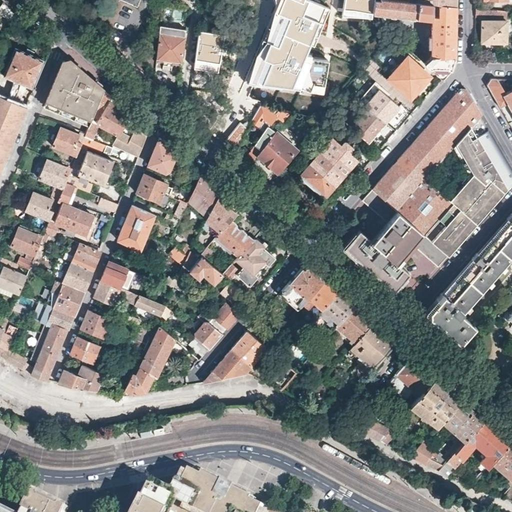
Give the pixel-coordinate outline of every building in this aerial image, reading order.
[(286,0),(272,36),(254,83),(325,97),(331,66),(314,58),(331,6),(317,0),(286,0)] [(344,0),(343,9),(372,11),(373,0),(344,0)] [(379,0),(379,1),(373,0),(372,11),(431,19),(432,19),(432,18),(434,3),(405,0),(379,0)] [(455,58),(455,55),(456,5),(440,4),(440,18),(432,18),(432,19),(431,19),(432,56),(424,63),(443,79),(448,73),(452,69),(453,65),(455,58)] [(476,8),(476,16),(487,17),(488,9),(476,8)] [(507,12),(491,10),(491,18),(507,19),(507,12)] [(507,42),(507,21),(482,20),(481,42),(506,43),(507,42)] [(173,64),(181,65),(185,36),(160,32),(157,62),(164,63),(164,64),(173,65),(173,64)] [(230,39),(201,34),(195,65),(224,70),(230,39)] [(0,170),(22,119),(27,106),(14,101),(21,82),(31,86),(35,77),(43,58),(16,46),(4,74),(14,78),(7,98),(0,94),(0,170)] [(411,99),(430,76),(408,57),(389,79),(411,99)] [(86,73),(71,59),(64,62),(60,72),(48,102),(91,120),(104,89),(86,73)] [(511,89),(506,93),(498,78),(492,78),(488,86),(494,98),(501,108),(508,104),(511,111),(511,89)] [(104,153),(107,146),(93,140),(99,124),(108,129),(106,133),(112,136),(114,132),(118,134),(128,116),(126,115),(129,110),(104,89),(91,120),(89,125),(85,134),(84,136),(81,145),(104,153)] [(485,121),(467,89),(461,89),(373,189),(425,234),(452,203),(447,198),(424,179),(453,146),(457,142),(467,130),(472,139),(478,132),(477,131),(484,122),(485,121)] [(91,120),(48,102),(45,107),(89,125),(91,120)] [(263,104),(251,122),(259,128),(261,140),(252,152),(258,157),(264,148),(275,134),(291,112),(263,104)] [(369,142),(386,124),(377,116),(368,108),(358,119),(356,119),(354,129),(355,130),(369,142)] [(511,167),(504,153),(501,154),(495,143),(497,141),(490,128),(489,129),(484,122),(477,131),(478,132),(472,139),(467,130),(457,142),(462,150),(472,169),(447,198),(452,203),(425,234),(449,255),(486,212),(511,182),(511,167)] [(236,149),(250,124),(248,123),(245,124),(243,127),(241,125),(226,141),(236,149)] [(52,146),(76,156),(80,148),(81,145),(84,136),(60,126),(52,146)] [(147,136),(137,133),(133,140),(121,136),(111,147),(138,157),(147,136)] [(258,157),(257,158),(277,175),(297,152),(275,134),(264,148),(258,157)] [(325,198),(358,159),(349,152),(352,148),(351,147),(346,142),(345,142),(342,145),(333,138),(332,139),(329,136),(323,142),(327,146),(300,176),(325,198)] [(153,154),(149,164),(175,175),(181,161),(174,158),(175,155),(159,140),(153,154)] [(504,153),(500,147),(497,141),(495,143),(501,154),(504,153)] [(65,183),(74,186),(89,192),(92,185),(74,178),(76,173),(104,183),(113,160),(80,148),(76,156),(72,166),(71,168),(65,183)] [(39,178),(53,184),(63,188),(65,183),(71,168),(46,159),(39,178)] [(164,182),(145,173),(144,175),(141,183),(163,193),(167,184),(164,182)] [(202,173),(194,190),(191,196),(188,201),(207,215),(217,196),(220,189),(210,180),(202,173)] [(49,220),(45,230),(54,234),(56,231),(65,235),(69,227),(84,233),(92,214),(67,204),(74,186),(65,183),(63,188),(58,198),(57,201),(49,220)] [(166,202),(169,195),(163,193),(141,183),(138,190),(137,193),(157,201),(160,200),(166,202)] [(53,184),(49,195),(58,198),(63,188),(53,184)] [(172,187),(167,184),(163,193),(169,195),(172,187)] [(191,196),(194,190),(186,186),(180,200),(181,201),(187,204),(188,201),(191,196)] [(425,234),(373,189),(362,201),(388,223),(372,241),(360,231),(344,248),(370,270),(394,291),(410,273),(397,262),(412,244),(439,267),(449,255),(425,234)] [(49,220),(57,201),(33,191),(25,210),(49,220)] [(116,211),(119,203),(101,196),(98,204),(116,211)] [(207,215),(206,219),(220,231),(231,218),(236,212),(217,196),(207,215)] [(187,204),(181,201),(175,215),(181,217),(187,204)] [(125,220),(148,231),(155,214),(132,203),(129,210),(125,220)] [(164,221),(176,227),(181,217),(175,215),(168,212),(164,221)] [(511,214),(508,218),(508,219),(507,220),(507,221),(478,254),(477,254),(473,258),(472,260),(473,261),(444,294),(443,293),(442,294),(441,294),(439,297),(436,301),(437,301),(426,313),(427,318),(452,340),(451,340),(459,347),(476,327),(462,314),(511,257),(511,214)] [(231,218),(220,231),(216,236),(239,256),(254,239),(231,218)] [(119,235),(117,239),(131,246),(128,252),(136,256),(139,249),(140,250),(148,231),(125,220),(119,235)] [(32,228),(19,223),(11,245),(27,252),(25,258),(19,256),(16,263),(18,264),(29,269),(29,268),(33,259),(38,248),(42,236),(31,231),(32,228)] [(255,238),(254,239),(239,256),(236,259),(244,266),(237,274),(250,286),(257,277),(253,273),(264,260),(263,259),(268,254),(268,251),(263,246),(264,245),(255,238)] [(76,250),(79,243),(72,239),(69,246),(76,250)] [(96,258),(99,251),(79,243),(76,250),(69,246),(67,249),(95,262),(96,258)] [(182,250),(188,255),(192,247),(185,244),(182,250)] [(170,254),(184,265),(188,255),(182,250),(176,246),(170,254)] [(207,246),(200,254),(206,259),(212,251),(207,246)] [(184,265),(199,279),(203,274),(214,283),(222,274),(206,259),(200,254),(192,247),(188,255),(184,265)] [(42,250),(38,248),(33,259),(37,260),(42,250)] [(95,262),(67,249),(63,258),(71,261),(91,269),(92,267),(95,262)] [(263,259),(264,260),(268,263),(274,256),(268,251),(268,254),(263,259)] [(16,263),(1,257),(0,260),(0,285),(11,290),(19,293),(19,292),(25,278),(27,274),(15,270),(18,264),(16,263)] [(127,268),(108,260),(107,264),(101,278),(119,286),(127,268)] [(66,273),(62,282),(82,290),(86,281),(91,269),(71,261),(70,264),(65,261),(60,270),(66,273)] [(231,264),(223,274),(226,277),(229,280),(238,270),(231,264)] [(317,272),(309,266),(302,267),(282,290),(300,306),(302,303),(324,279),(317,272)] [(189,276),(182,269),(177,279),(174,286),(193,301),(199,294),(192,288),(190,290),(183,284),(189,276)] [(35,273),(28,270),(27,274),(25,278),(32,280),(35,273)] [(177,279),(169,275),(166,282),(174,286),(177,279)] [(233,304),(243,293),(229,280),(226,277),(217,289),(233,304)] [(134,303),(138,294),(119,286),(101,278),(96,290),(93,296),(112,304),(118,290),(127,294),(125,299),(134,303)] [(324,279),(302,303),(308,308),(313,303),(321,310),(338,291),(330,285),(324,279)] [(82,290),(62,282),(60,286),(56,299),(53,305),(58,307),(73,314),(77,303),(82,290)] [(56,299),(60,286),(53,283),(48,295),(56,299)] [(11,290),(0,285),(0,291),(9,295),(11,290)] [(346,299),(338,291),(321,310),(337,323),(354,305),(346,299)] [(170,309),(165,305),(138,294),(134,303),(161,315),(165,318),(170,309)] [(232,321),(239,314),(226,303),(213,318),(226,328),(232,321)] [(7,305),(4,312),(6,313),(9,314),(12,308),(7,305)] [(73,314),(58,307),(53,305),(47,318),(52,320),(51,322),(66,329),(69,322),(73,314)] [(356,343),(374,323),(363,313),(354,305),(336,325),(356,343)] [(111,319),(88,309),(87,311),(84,318),(107,327),(111,319)] [(0,337),(2,333),(7,319),(9,314),(6,313),(0,327),(0,326),(0,337)] [(140,320),(129,315),(127,320),(138,324),(140,320)] [(103,336),(107,327),(84,318),(81,324),(80,327),(103,336)] [(216,339),(226,328),(213,318),(212,320),(205,321),(196,332),(196,337),(209,348),(216,339)] [(46,320),(41,334),(31,359),(35,361),(35,363),(50,369),(51,367),(59,347),(64,334),(66,329),(46,320)] [(272,338),(254,322),(247,330),(265,346),(272,338)] [(373,368),(396,342),(384,332),(374,323),(356,343),(350,349),(362,359),(373,368)] [(137,331),(149,337),(152,330),(139,325),(137,331)] [(155,376),(157,374),(174,337),(160,325),(141,365),(153,375),(155,376)] [(265,346),(247,330),(239,339),(231,349),(251,365),(267,347),(265,346)] [(12,337),(2,333),(0,337),(0,353),(10,361),(21,368),(32,374),(46,379),(50,369),(35,363),(33,368),(25,362),(26,360),(8,347),(12,337)] [(138,341),(146,344),(148,339),(139,335),(136,340),(138,341)] [(99,346),(76,336),(76,337),(73,344),(96,354),(99,346)] [(190,343),(203,354),(209,348),(196,337),(190,343)] [(128,352),(140,356),(146,344),(138,341),(133,350),(130,349),(128,352)] [(92,363),(96,354),(73,344),(71,348),(69,353),(92,363)] [(305,358),(307,349),(294,346),(292,354),(305,358)] [(251,365),(231,349),(219,362),(212,370),(211,370),(201,382),(205,380),(239,373),(242,372),(244,372),(251,365)] [(421,364),(411,355),(395,373),(387,382),(406,398),(413,389),(420,395),(436,377),(421,364)] [(362,359),(356,366),(367,376),(373,368),(362,359)] [(121,394),(145,391),(153,375),(141,365),(137,362),(127,383),(121,394)] [(77,374),(63,368),(58,379),(57,382),(57,383),(97,391),(103,373),(81,364),(77,374)] [(437,425),(441,420),(460,398),(448,388),(436,377),(420,395),(412,404),(437,425)] [(121,394),(127,383),(121,381),(115,394),(120,394),(121,394)] [(464,439),(483,417),(471,407),(460,398),(441,420),(456,432),(464,439)] [(350,425),(380,440),(386,433),(389,429),(359,414),(350,425)] [(479,461),(486,467),(491,462),(510,441),(496,429),(485,419),(483,417),(464,439),(445,461),(453,467),(474,443),(486,454),(479,461)] [(380,440),(384,443),(390,436),(386,433),(380,440)] [(423,463),(437,470),(444,463),(435,455),(437,452),(425,438),(409,456),(423,463)] [(507,482),(497,495),(501,496),(511,483),(511,442),(510,441),(491,462),(508,477),(505,481),(507,482)] [(437,470),(447,474),(453,467),(445,461),(444,463),(437,470)] [(192,470),(191,474),(224,490),(226,485),(205,474),(204,476),(192,470)] [(176,492),(180,494),(191,474),(186,471),(176,492)] [(232,488),(226,485),(224,490),(191,474),(180,494),(176,492),(160,484),(146,511),(261,511),(262,509),(230,493),(232,488)] [(156,482),(140,511),(146,511),(160,484),(156,482)] [(232,488),(230,493),(262,509),(264,506),(252,500),(253,498),(232,488)] [(36,490),(33,495),(38,498),(41,492),(36,490)] [(66,511),(61,509),(64,504),(41,492),(38,498),(33,495),(29,503),(27,508),(34,511),(66,511)]
